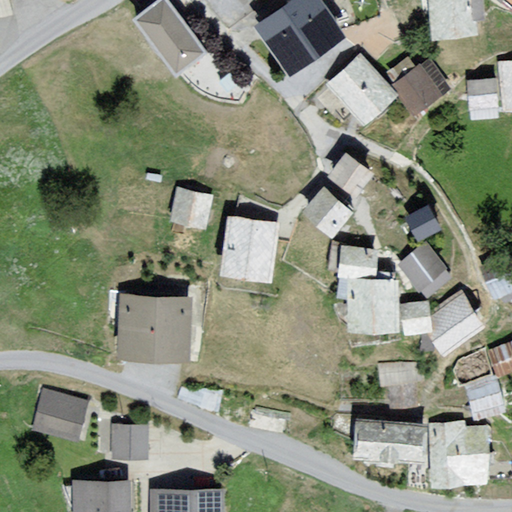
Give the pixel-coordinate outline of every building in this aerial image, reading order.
[(213,53),(169,0),(166,0),(138,24),(182,78),(213,53)] [(313,0),(298,0),(261,27),(290,69),(338,34),(313,0)] [(479,0),(432,0),(436,36),(474,32),(473,19),(481,18),(479,0)] [(511,0),(501,0),(511,8),(511,0)] [(362,58),(331,85),(363,122),(394,95),(362,58)] [(511,107),(511,63),(502,65),(506,108),(511,107)] [(444,87),(425,65),(399,86),(417,109),(444,87)] [(494,81),(468,83),(470,108),(496,105),(494,81)] [(330,176),(355,196),(371,177),(346,157),(330,176)] [(215,196),(180,191),(174,225),(209,230),(215,196)] [(323,191),(306,212),(332,234),(350,212),(323,191)] [(438,229),(426,209),(408,219),(419,239),(438,229)] [(275,227),(230,222),(224,273),(269,278),(275,227)] [(374,276),(376,250),(343,247),(341,275),(374,276)] [(425,247),(402,266),(420,288),(443,270),(425,247)] [(511,261),(487,270),(496,295),(511,289),(511,261)] [(350,281),(350,329),(395,329),(396,282),(350,281)] [(194,295),(125,296),(125,361),(194,361),(194,295)] [(431,335),(445,353),(481,326),(461,295),(430,321),(431,335)] [(426,303),(403,306),(406,332),(429,330),(426,303)] [(511,367),(511,343),(491,352),(499,373),(511,367)] [(419,366),(380,367),(381,384),(391,384),(392,405),(412,405),(411,382),(419,381),(419,366)] [(496,382),(469,388),(474,410),(501,404),(496,382)] [(91,402),(42,390),(31,432),(81,444),(91,402)] [(425,429),(360,423),(357,455),(422,460),(425,429)] [(148,425),(113,425),(113,463),(148,463),(148,425)] [(434,484),(486,483),(485,428),(463,428),(463,425),(431,428),(434,484)] [(138,511),(138,483),(81,484),(81,511),(138,511)] [(230,511),(230,493),(160,494),(160,511),(230,511)]
